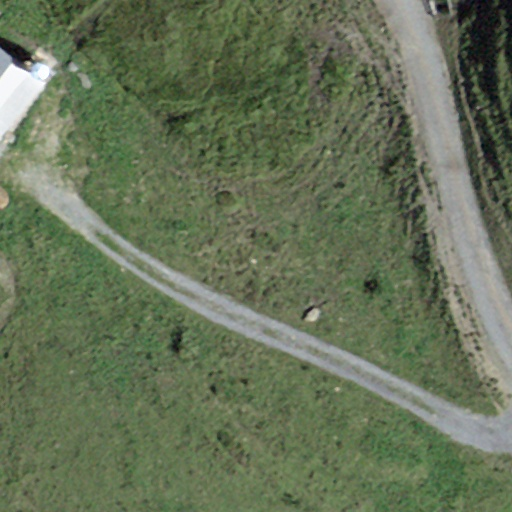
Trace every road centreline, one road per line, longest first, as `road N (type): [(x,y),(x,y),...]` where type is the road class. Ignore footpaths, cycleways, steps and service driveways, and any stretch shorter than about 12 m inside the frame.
road 1 (track): [(511,435),(97,226),(32,174)]
road 2 (track): [(407,0),(482,263),(511,316)]
